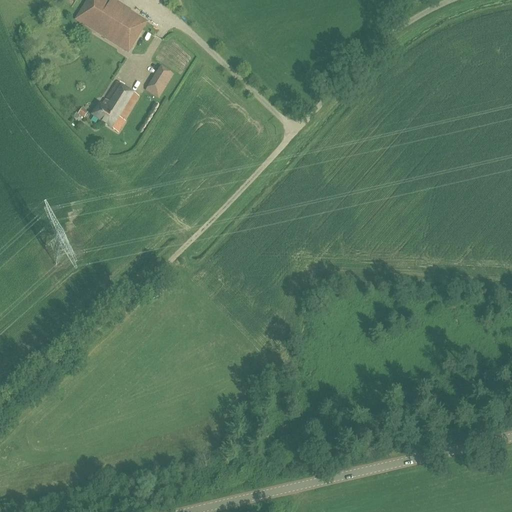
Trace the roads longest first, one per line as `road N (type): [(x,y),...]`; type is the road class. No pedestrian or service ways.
road 1 (unclassified): [(0,408),(119,308),(372,49),(433,6),(456,0)]
road 2 (secondary): [(192,511),(511,438)]
